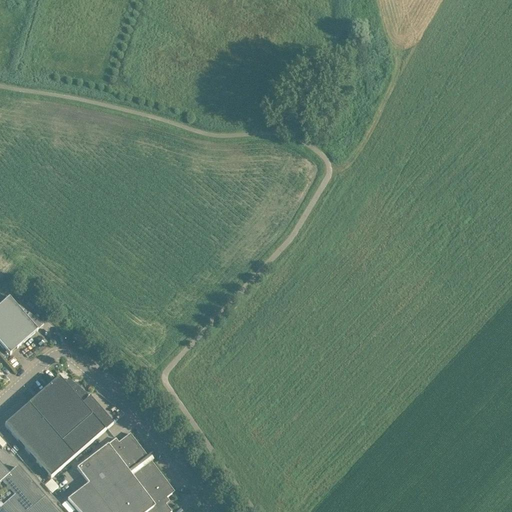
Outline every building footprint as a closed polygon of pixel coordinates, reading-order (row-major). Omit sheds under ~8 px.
[(44,326),(35,319),(19,306),(17,308),(9,298),(0,306),(0,344),(3,348),(10,355),(44,326)] [(59,378),(5,426),(51,479),(105,431),(113,424),(90,397),(84,403),(89,396),(68,379),(64,384),(59,378)] [(77,469),(89,484),(68,500),(78,511),(171,511),(165,504),(167,503),(167,501),(166,499),(175,493),(151,462),(153,461),(149,456),(148,458),(130,435),(119,443),(116,439),(77,469)] [(56,511),(18,468),(9,476),(0,465),(0,511),(56,511)] [(53,479),(45,484),(52,493),(60,488),(53,479)]
